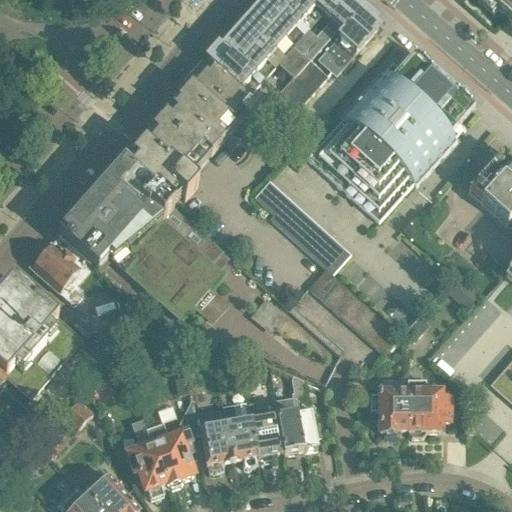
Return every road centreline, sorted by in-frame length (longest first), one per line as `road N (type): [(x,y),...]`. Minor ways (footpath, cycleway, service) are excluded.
road 1 (residential): [(0,263),(233,0)]
road 2 (residential): [(176,0),(0,193)]
road 3 (residential): [(278,511),(351,491),(450,484),(509,511)]
road 4 (unclassified): [(511,96),(404,0)]
